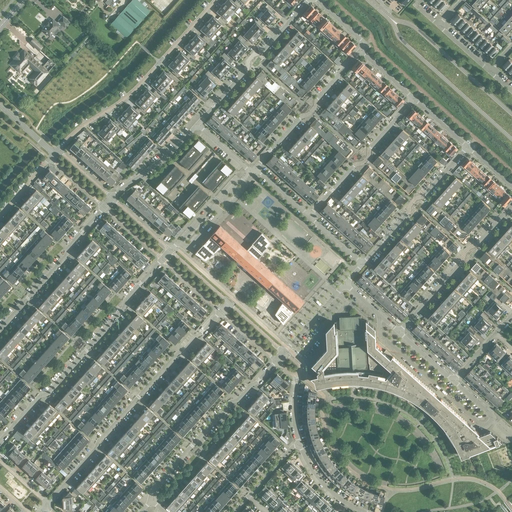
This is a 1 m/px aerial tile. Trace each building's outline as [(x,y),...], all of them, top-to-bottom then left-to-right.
[(150,11),(137,0),(132,0),(111,24),(126,38),(150,11)] [(226,0),(227,0),(225,3),(233,10),(235,12),(239,7),(242,10),(244,8),(238,3),(236,0),(234,2),(231,0),(226,0)] [(449,4),(445,0),(444,0),(438,7),(442,12),(449,4)] [(479,11),(482,7),(476,1),(472,5),(479,11)] [(472,8),(466,2),(463,5),(470,10),(472,8)] [(233,10),(225,3),(224,4),(223,3),(221,6),(222,6),(221,7),(229,15),(233,10)] [(267,9),(263,13),(272,21),(274,18),(274,19),(277,17),(271,12),(273,10),(267,4),(265,7),(267,9)] [(310,6),(301,15),(306,20),(315,10),(312,7),(312,8),(310,6)] [(229,15),(221,7),(219,9),(218,9),(216,11),(221,16),(220,18),(226,24),(228,21),(225,19),(229,15)] [(315,10),(306,20),(311,24),(319,14),(317,11),(317,12),(315,10)] [(272,21),(263,13),(259,18),(257,15),(255,18),(261,23),(263,21),(268,26),(270,24),(270,23),(272,21)] [(457,25),(464,17),(459,13),(452,21),(457,25)] [(320,14),(319,14),(311,24),(312,22),(317,26),(324,18),(321,15),(321,16),(319,14),(320,14)] [(218,20),(212,15),(210,18),(211,18),(209,20),(217,28),(221,24),(224,26),(226,24),(220,18),(218,20)] [(42,30),(49,36),(52,32),(53,32),(60,25),(59,25),(61,23),(65,27),(69,22),(63,16),(58,21),(57,23),(52,19),(42,30)] [(461,29),(468,21),(464,17),(457,25),(461,29)] [(261,23),(255,18),(253,20),(255,22),(251,27),(260,34),(262,32),(265,30),(259,25),(261,23)] [(324,18),(317,26),(321,30),(319,31),(319,32),(328,22),(326,19),(325,20),(324,18)] [(466,33),(473,25),(474,24),(469,19),(468,21),(461,29),(466,33)] [(217,28),(209,20),(208,21),(207,21),(205,23),(206,24),(205,25),(215,34),(219,29),(217,28)] [(511,29),(511,26),(507,21),(503,25),(510,31),(511,29)] [(328,22),(329,22),(328,22),(319,32),(324,36),(333,26),(330,23),(330,24),(328,22)] [(215,34),(205,25),(203,27),(202,27),(200,29),(205,34),(204,36),(210,41),(212,39),(211,39),(215,34)] [(470,37),(477,29),(473,25),(466,33),(470,37)] [(510,31),(503,25),(499,29),(506,36),(510,31)] [(333,26),(324,36),(326,34),(330,38),(337,30),(335,28),(333,26)] [(260,34),(251,27),(247,31),(256,39),(257,38),(259,36),(259,35),(260,34)] [(475,41),(482,33),(477,29),(470,37),(475,41)] [(337,30),(330,38),(334,42),(333,43),(333,44),(342,34),(341,34),(339,32),(340,32),(337,30)] [(256,39),(247,31),(243,35),(241,33),(239,36),(245,41),(247,39),(252,44),(254,41),(256,39)] [(306,38),(298,31),(294,35),(302,42),(306,38)] [(195,36),(193,38),(201,46),(205,41),(207,44),(210,41),(204,36),(202,38),(196,33),(194,36),(195,36)] [(479,45),(486,37),(482,33),(475,41),(479,45)] [(342,34),(333,44),(337,48),(346,38),(344,36),(342,34)] [(302,42),(294,35),(291,39),(299,46),(302,42)] [(245,41),(239,36),(237,38),(239,40),(235,44),(244,52),(246,50),(247,50),(249,48),(243,43),(245,41)] [(510,42),(503,36),(501,38),(508,44),(510,42)] [(484,49),(491,41),(486,37),(479,45),(484,49)] [(39,52),(43,47),(33,38),(29,43),(39,52)] [(201,46),(193,38),(192,39),(191,39),(189,41),(190,42),(189,43),(197,50),(197,51),(199,52),(203,47),(201,46)] [(348,40),(346,38),(337,48),(342,52),(351,42),(348,40)] [(299,46),(291,39),(287,43),(293,49),(296,45),(298,47),(299,46)] [(488,53),(495,45),(491,41),(484,49),(488,53)] [(351,42),(342,52),(346,56),(350,52),(355,46),(353,44),(351,42)] [(197,50),(189,43),(187,45),(186,45),(184,47),(189,52),(188,54),(194,59),(196,57),(193,55),(197,51),(197,50)] [(293,49),(287,43),(283,47),(291,54),(290,53),(293,49)] [(244,52),(235,44),(232,49),(231,49),(240,57),(241,55),(241,56),(243,54),(243,53),(244,52)] [(500,49),(495,45),(488,53),(493,57),(500,49)] [(231,49),(232,49),(230,47),(226,52),(225,51),(223,53),(229,59),(231,57),(236,62),(238,59),(240,57),(231,49)] [(291,54),(283,47),(280,51),(288,58),(291,54)] [(24,50),(11,64),(20,72),(21,71),(22,72),(23,72),(25,69),(25,68),(24,67),(27,63),(36,71),(30,78),(32,80),(31,80),(31,81),(34,84),(35,84),(35,83),(37,84),(55,64),(49,59),(42,67),(24,50)] [(179,54),(177,56),(185,64),(189,59),(192,62),(194,59),(188,54),(186,56),(180,51),(178,53),(179,54)] [(288,58),(280,51),(276,55),(282,61),(286,57),(288,59),(288,58)] [(229,59),(223,53),(221,56),(223,58),(219,62),(228,70),(230,68),(233,66),(227,61),(229,59)] [(282,61),(276,55),(273,59),(272,59),(279,65),(282,61)] [(324,55),(321,59),(329,66),(332,62),(324,55)] [(185,64),(177,56),(176,57),(175,57),(173,59),(174,60),(173,61),(181,68),(183,70),(187,65),(185,64)] [(507,70),(511,64),(511,59),(510,58),(503,66),(507,70)] [(272,59),(273,59),(272,59),(266,66),(271,70),(273,67),(277,71),(281,67),(279,65),(272,59)] [(329,66),(321,59),(320,59),(322,61),(319,65),(325,70),(329,66)] [(181,68),(173,61),(171,63),(170,63),(168,65),(173,70),(172,72),(171,71),(178,77),(180,75),(177,73),(181,68)] [(358,61),(351,68),(356,72),(363,64),(361,62),(360,63),(358,61)] [(228,70),(219,62),(215,67),(224,74),(225,73),(225,74),(227,71),(228,70)] [(319,65),(317,63),(313,67),(321,74),(325,70),(319,65)] [(363,64),(356,72),(360,76),(367,68),(365,66),(364,66),(363,65),(363,64)] [(2,65),(0,66),(0,75),(2,73),(5,75),(8,71),(4,68),(5,67),(2,65)] [(224,74),(215,67),(211,71),(209,69),(207,71),(213,77),(215,75),(220,79),(222,77),(224,74)] [(284,82),(290,75),(281,67),(277,71),(281,74),(279,77),(284,82)] [(321,74),(313,67),(310,71),(318,78),(321,74)] [(369,70),(367,68),(360,76),(364,80),(371,72),(369,70)] [(169,75),(163,70),(161,73),(162,73),(159,75),(168,83),(172,78),(176,83),(179,80),(170,73),(169,75)] [(264,78),(267,75),(262,70),(256,77),(256,78),(263,83),(262,83),(264,85),(268,82),(264,78)] [(213,77),(207,71),(205,74),(207,76),(204,80),(203,80),(212,88),(214,85),(214,86),(217,84),(211,79),(213,77)] [(318,78),(310,71),(306,75),(314,82),(318,78)] [(368,83),(375,75),(373,73),(372,74),(371,72),(364,80),(368,83)] [(168,83),(159,75),(158,76),(156,78),(156,79),(155,80),(164,87),(168,83)] [(299,83),(290,75),(284,82),(289,86),(291,83),(295,87),(299,83)] [(314,82),(306,75),(303,79),(311,86),(314,82)] [(377,77),(375,75),(368,83),(372,87),(379,79),(377,78),(377,77)] [(203,80),(204,80),(202,78),(198,83),(208,92),(209,91),(209,92),(211,89),(212,88),(203,80)] [(256,78),(253,82),(259,87),(262,83),(263,83),(256,78)] [(303,79),(299,83),(307,90),(311,86),(303,79)] [(381,81),(379,79),(372,87),(376,90),(383,82),(383,83),(381,81)] [(164,87),(155,80),(153,82),(151,84),(156,89),(154,91),(160,96),(162,94),(160,92),(164,87)] [(259,87),(253,82),(249,86),(255,91),(259,87)] [(273,93),(280,86),(274,82),(272,85),(268,82),(264,85),(273,93)] [(385,84),(383,82),(376,90),(380,94),(387,86),(385,85),(385,84)] [(208,92),(198,83),(194,87),(193,87),(191,89),(197,95),(199,93),(204,97),(206,95),(208,92)] [(299,83),(295,87),(299,90),(296,93),(301,98),(308,91),(307,90),(299,83)] [(354,89),(348,84),(344,88),(350,93),(354,89)] [(255,91),(249,86),(245,90),(252,95),(255,91)] [(282,94),(284,91),(280,86),(273,93),(282,101),(286,97),(282,94)] [(388,88),(387,86),(380,94),(384,98),(391,90),(389,87),(388,88)] [(146,91),(143,93),(152,101),(156,96),(158,99),(160,96),(154,91),(153,93),(147,88),(145,90),(146,91)] [(350,93),(344,88),(341,92),(347,97),(350,93)] [(252,95),(245,90),(242,94),(248,99),(252,95)] [(391,90),(384,98),(388,101),(395,93),(393,91),(393,92),(391,90)] [(192,92),(188,97),(196,104),(200,100),(192,92)] [(347,97),(341,92),(337,96),(343,101),(347,97)] [(152,101),(143,93),(143,94),(142,94),(140,96),(140,97),(139,98),(148,105),(150,107),(154,102),(152,101)] [(398,95),(395,93),(388,101),(392,105),(399,97),(397,96),(398,95)] [(248,99),(242,94),(238,98),(244,103),(248,99)] [(196,104),(188,97),(186,95),(183,99),(185,100),(185,101),(193,108),(196,104)] [(343,101),(337,96),(333,100),(340,106),(343,101)] [(291,109),(297,102),(292,98),(290,101),(286,97),(282,101),(283,101),(291,109)] [(402,99),(399,97),(392,105),(396,109),(403,101),(401,99),(402,99)] [(148,105),(139,98),(137,100),(135,102),(140,107),(138,109),(144,114),(146,112),(146,111),(150,107),(148,105)] [(244,103),(238,98),(234,102),(241,107),(244,103)] [(340,106),(333,100),(330,104),(338,111),(341,107),(340,106)] [(193,108),(185,101),(181,105),(189,112),(193,108)] [(283,101),(279,105),(287,113),(291,109),(283,101)] [(241,107),(234,102),(231,106),(237,111),(241,107)] [(338,111),(330,104),(327,108),(326,108),(333,113),(334,115),(338,111)] [(128,107),(126,110),(134,117),(135,117),(138,113),(142,116),(144,114),(138,109),(137,107),(135,109),(130,105),(128,107)] [(189,112),(181,105),(178,109),(186,116),(189,112)] [(287,113),(279,105),(276,109),(284,117),(287,113)] [(237,111),(231,106),(227,110),(233,115),(237,111)] [(326,108),(327,108),(326,107),(320,114),(325,119),(327,115),(331,119),(335,115),(334,115),(333,113),(326,108)] [(383,115),(375,107),(371,112),(379,119),(383,115)] [(186,116),(178,109),(174,113),(182,120),(186,116)] [(284,117),(276,109),(272,113),(280,121),(284,117)] [(134,117),(126,110),(125,111),(124,110),(122,113),(123,113),(122,114),(132,123),(136,119),(135,117),(134,117)] [(413,110),(406,117),(410,121),(417,113),(415,111),(413,110)] [(379,119),(371,112),(367,116),(375,123),(379,119)] [(182,120),(174,113),(170,117),(178,124),(182,120)] [(280,121),(272,113),(268,117),(276,125),(280,121)] [(417,113),(410,121),(414,125),(421,116),(419,114),(419,115),(417,114),(417,113)] [(132,123),(122,114),(120,117),(119,116),(117,118),(123,123),(121,125),(123,127),(127,131),(129,128),(128,128),(132,123)] [(214,114),(207,122),(211,125),(218,117),(214,114)] [(338,130),(344,123),(335,115),(331,119),(335,123),(333,126),(338,130)] [(375,123),(367,116),(364,120),(372,127),(375,123)] [(424,119),(421,116),(414,125),(418,128),(425,120),(423,119),(424,119)] [(178,124),(170,117),(167,121),(168,122),(175,128),(178,124)] [(218,117),(211,125),(215,129),(222,121),(218,117)] [(276,125),(268,117),(265,121),(273,129),(276,125)] [(108,122),(106,124),(115,132),(114,132),(116,134),(120,129),(121,130),(123,127),(121,125),(117,122),(115,124),(110,119),(108,122)] [(318,126),(321,123),(316,119),(309,126),(310,126),(316,132),(318,134),(322,130),(318,126)] [(372,127),(364,120),(360,124),(368,131),(372,127)] [(428,122),(425,120),(418,128),(422,132),(429,124),(427,123),(428,122)] [(222,121),(215,129),(219,133),(224,126),(221,123),(222,121)] [(273,129),(265,121),(261,125),(269,133),(273,129)] [(168,122),(165,126),(171,132),(175,128),(168,122)] [(353,131),(344,123),(338,130),(342,135),(345,131),(349,135),(353,131)] [(115,132),(106,124),(105,125),(103,127),(103,128),(102,129),(111,136),(114,132),(115,132)] [(368,131),(360,124),(357,128),(365,135),(368,131)] [(431,126),(429,124),(422,132),(426,135),(433,127),(431,125),(431,126)] [(165,126),(163,125),(159,129),(168,136),(171,132),(165,126)] [(224,126),(219,133),(223,136),(230,128),(226,125),(224,126)] [(269,133),(261,125),(258,129),(266,137),(269,133)] [(310,126),(307,130),(313,136),(316,132),(310,126)] [(434,127),(433,127),(426,135),(430,139),(437,131),(435,129),(433,128),(434,127)] [(230,128),(223,136),(227,140),(234,132),(230,128)] [(365,135),(357,128),(353,132),(361,139),(365,135)] [(111,136),(102,129),(100,131),(98,133),(103,138),(101,140),(107,145),(109,143),(107,141),(111,136)] [(168,136),(159,129),(156,133),(164,140),(168,136)] [(266,137),(258,129),(254,134),(262,141),(266,137)] [(313,136),(307,130),(303,134),(309,140),(313,136)] [(334,135),(329,130),(326,133),(322,130),(318,134),(327,142),(334,135)] [(409,136),(403,130),(399,134),(405,140),(409,136)] [(361,139),(353,132),(353,131),(349,135),(353,139),(351,142),(355,146),(362,139),(361,139)] [(440,133),(437,131),(430,139),(432,137),(436,141),(441,135),(439,133),(440,133)] [(234,132),(227,140),(231,143),(238,135),(234,132)] [(164,140),(156,133),(152,137),(160,144),(164,140)] [(125,140),(128,143),(134,137),(132,134),(125,140)] [(309,140),(303,134),(299,138),(306,144),(309,140)] [(405,140),(399,134),(396,138),(402,144),(405,140)] [(238,135),(231,143),(235,147),(242,139),(238,135)] [(336,142),(338,139),(334,135),(327,142),(336,150),(340,146),(336,142)] [(443,136),(441,135),(436,141),(434,143),(438,146),(440,144),(445,138),(443,136)] [(79,137),(70,147),(75,152),(82,144),(83,144),(84,142),(79,137)] [(155,145),(147,137),(144,141),(152,149),(155,145)] [(306,144),(299,138),(296,142),(302,148),(306,144)] [(402,144),(396,138),(392,142),(398,148),(402,144)] [(448,140),(445,138),(440,144),(444,148),(442,150),(450,142),(449,142),(447,141),(448,140)] [(179,161),(188,169),(207,148),(198,139),(179,161)] [(242,139),(235,147),(239,151),(246,143),(242,139)] [(152,149),(144,141),(140,146),(142,147),(148,153),(151,149),(152,149)] [(302,148),(296,142),(292,146),(298,152),(302,148)] [(398,148),(392,142),(388,146),(395,152),(398,148)] [(452,144),(450,142),(442,150),(446,153),(454,145),(453,145),(453,146),(451,144),(452,144)] [(246,143),(239,151),(243,154),(250,146),(246,143)] [(82,144),(75,152),(80,157),(87,148),(83,144),(82,144)] [(456,147),(454,145),(446,153),(450,157),(457,150),(455,148),(456,147)] [(250,146),(243,154),(247,158),(253,152),(249,148),(250,146)] [(298,152),(292,146),(288,150),(295,156),(298,152)] [(351,151),(347,146),(344,150),(340,146),(336,150),(338,152),(345,157),(345,158),(351,151)] [(395,152),(388,146),(385,150),(391,156),(395,152)] [(142,147),(138,151),(145,157),(144,157),(148,153),(142,147)] [(93,153),(87,148),(80,157),(85,161),(93,153)] [(138,151),(136,149),(133,154),(141,161),(144,157),(145,157),(138,151)] [(391,156),(385,150),(381,154),(387,160),(391,156)] [(253,152),(247,158),(251,161),(257,155),(253,152)] [(345,157),(338,152),(335,155),(333,154),(341,161),(345,157)] [(93,153),(85,161),(90,166),(98,158),(93,153)] [(429,153),(425,158),(433,165),(437,161),(429,153)] [(141,161),(133,154),(129,158),(131,159),(138,165),(137,165),(141,161)] [(341,161),(333,154),(330,158),(338,165),(341,161)] [(382,170),(390,162),(387,160),(381,154),(373,163),(378,167),(382,162),(385,165),(382,169),(382,170)] [(273,155),(266,163),(269,165),(271,167),(280,157),(278,159),(273,155)] [(280,157),(271,167),(273,169),(275,171),(284,161),(280,157)] [(98,158),(90,166),(95,171),(103,162),(98,158)] [(338,165),(330,158),(326,162),(334,169),(338,165)] [(433,165),(425,158),(422,162),(430,169),(433,165)] [(467,158),(460,166),(464,170),(472,161),(469,159),(469,160),(467,158)] [(131,159),(127,163),(133,169),(137,165),(138,165),(131,159)] [(222,161),(203,182),(212,191),(232,169),(222,161)] [(284,161),(275,171),(278,173),(280,175),(289,165),(284,161)] [(472,162),(472,161),(464,170),(468,173),(476,165),(473,163),(471,162),(472,162)] [(103,162),(95,171),(101,175),(108,167),(103,162)] [(334,169),(326,162),(322,166),(330,173),(334,169)] [(391,178),(399,170),(390,162),(382,170),(383,171),(387,167),(390,170),(386,174),(391,178)] [(430,169),(422,162),(418,166),(426,173),(430,169)] [(108,167),(101,175),(106,180),(115,170),(110,165),(108,167)] [(175,165),(155,187),(165,195),(184,174),(175,165)] [(289,165),(280,175),(282,177),(284,179),(293,169),(289,165)] [(478,167),(476,165),(468,173),(472,177),(480,169),(479,168),(479,169),(477,168),(478,167)] [(330,173),(322,166),(319,170),(327,177),(330,173)] [(374,171),(370,166),(362,175),(369,181),(371,183),(378,175),(377,174),(374,178),(370,175),(374,171)] [(426,173),(418,166),(415,170),(423,177),(426,173)] [(293,169),(284,179),(287,181),(289,183),(296,175),(292,171),(293,169)] [(478,179),(484,172),(481,170),(481,171),(479,169),(480,169),(472,177),(476,180),(478,179)] [(49,170),(42,178),(47,183),(55,175),(49,170)] [(115,170),(106,180),(111,185),(113,182),(116,185),(123,177),(115,170)] [(327,177),(319,170),(315,174),(323,181),(327,177)] [(407,178),(399,170),(391,178),(396,183),(400,178),(403,181),(399,185),(400,186),(408,178),(407,178)] [(423,177),(415,170),(411,174),(419,181),(423,177)] [(484,172),(478,179),(476,180),(480,184),(488,176),(487,176),(486,175),(486,174),(484,172)] [(189,181),(191,183),(197,177),(195,174),(189,181)] [(419,181),(411,174),(407,178),(408,178),(415,185),(419,181)] [(55,175),(47,183),(52,188),(60,179),(55,175)] [(296,175),(289,183),(291,185),(293,187),(300,179),(296,175)] [(362,175),(362,176),(359,179),(365,185),(369,181),(362,175)] [(380,191),(387,183),(383,178),(379,183),(375,180),(379,176),(378,175),(371,183),(378,189),(380,191)] [(490,178),(488,176),(480,184),(484,188),(491,180),(490,178)] [(417,186),(415,185),(408,178),(400,186),(401,187),(405,183),(408,186),(404,190),(409,194),(417,186)] [(462,183),(456,178),(452,182),(459,187),(462,183)] [(60,179),(52,188),(57,192),(65,184),(60,179)] [(300,179),(293,187),(296,189),(298,191),(305,183),(300,179)] [(365,185),(359,179),(355,183),(361,189),(365,185)] [(493,181),(491,180),(484,188),(488,191),(496,183),(493,181)] [(459,187),(452,182),(449,186),(455,191),(459,187)] [(305,183),(298,191),(300,193),(302,195),(309,187),(305,183)] [(361,189),(355,183),(352,187),(358,193),(361,189)] [(392,187),(387,183),(380,191),(388,199),(389,199),(396,191),(395,190),(391,194),(388,191),(392,187)] [(494,193),(500,187),(497,185),(495,184),(496,183),(488,191),(492,195),(494,193)] [(65,184),(57,192),(63,197),(70,189),(65,184)] [(309,187),(302,195),(305,197),(307,199),(314,191),(315,189),(311,185),(309,187)] [(455,191),(449,186),(445,190),(451,195),(455,191)] [(199,187),(180,208),(189,217),(208,195),(199,187)] [(358,193),(352,187),(348,191),(354,197),(358,193)] [(502,189),(500,187),(494,193),(498,197),(504,190),(503,191),(502,189)] [(141,193),(136,188),(133,192),(130,190),(127,194),(129,196),(127,199),(132,203),(139,195),(140,195),(141,193)] [(70,189),(63,197),(68,202),(75,193),(70,189)] [(44,197),(36,190),(32,194),(40,201),(44,197)] [(451,195),(445,190),(442,194),(448,200),(451,195)] [(506,192),(504,190),(498,197),(502,200),(500,202),(501,202),(508,194),(507,194),(506,193),(506,192)] [(314,191),(307,199),(309,201),(311,203),(318,195),(314,191)] [(354,197),(348,191),(344,195),(351,201),(354,197)] [(398,207),(405,199),(401,195),(396,199),(393,196),(397,192),(396,191),(389,199),(396,206),(398,207)] [(75,193),(68,202),(73,206),(80,198),(75,193)] [(40,201),(32,194),(28,198),(36,205),(40,201)] [(448,200),(442,194),(438,198),(444,204),(448,200)] [(510,196),(508,194),(501,202),(505,206),(511,198),(510,197),(510,196)] [(139,195),(132,203),(137,208),(145,200),(140,195),(139,195)] [(351,201),(344,195),(341,200),(347,205),(351,201)] [(36,205),(28,198),(25,202),(33,209),(36,205)] [(80,198),(73,206),(78,211),(85,202),(80,198)] [(444,204),(438,198),(434,202),(441,207),(444,204)] [(396,206),(389,199),(388,199),(385,203),(393,210),(396,206)] [(145,200),(137,208),(142,213),(150,204),(145,200)] [(482,201),(478,205),(486,212),(490,208),(482,201)] [(33,209),(25,202),(21,206),(30,214),(33,210),(33,209)] [(85,202),(78,211),(83,216),(91,207),(85,202)] [(436,218),(443,210),(441,207),(434,202),(427,210),(431,214),(435,210),(439,213),(435,217),(436,218)] [(393,210),(385,203),(381,207),(389,214),(393,210)] [(150,204),(142,213),(147,217),(155,209),(150,204)] [(328,204),(321,212),(323,214),(324,214),(326,216),(333,208),(328,204)] [(486,212),(478,205),(475,209),(483,216),(486,212)] [(155,209),(147,217),(153,222),(160,213),(160,214),(162,212),(156,207),(155,209)] [(389,214),(381,207),(378,211),(386,218),(389,214)] [(27,216),(19,208),(15,213),(23,220),(27,216)] [(333,208),(326,216),(328,217),(327,218),(330,220),(337,212),(333,208)] [(483,216),(475,209),(471,213),(479,220),(483,216)] [(444,226),(452,218),(443,210),(436,218),(437,218),(440,214),(444,217),(440,222),(444,226)] [(386,218),(378,211),(374,215),(382,222),(386,218)] [(337,212),(330,220),(332,222),(333,222),(335,224),(343,214),(341,216),(337,212)] [(23,220),(15,213),(12,217),(20,224),(23,220)] [(160,213),(153,222),(158,226),(165,218),(160,214),(160,213)] [(479,220),(471,213),(468,217),(476,224),(479,220)] [(72,223),(64,215),(62,214),(59,217),(61,219),(61,220),(69,227),(72,223)] [(343,214),(335,224),(337,225),(336,226),(339,228),(348,218),(343,214)] [(427,218),(423,214),(415,223),(416,223),(422,228),(422,229),(424,231),(431,223),(430,222),(427,226),(423,223),(427,218)] [(382,222),(374,215),(370,219),(378,226),(382,222)] [(20,224),(12,217),(8,221),(16,228),(20,224)] [(476,224),(468,217),(464,221),(472,228),(476,224)] [(165,218),(158,226),(163,231),(170,223),(165,218)] [(348,218),(339,228),(341,230),(342,230),(344,232),(350,224),(346,220),(348,218)] [(454,234),(461,226),(460,225),(452,218),(444,226),(449,230),(453,226),(456,229),(453,233),(454,234)] [(367,223),(375,230),(378,226),(370,219),(367,223)] [(69,227),(61,220),(57,224),(65,231),(69,227)] [(101,220),(95,227),(104,235),(112,226),(106,221),(104,224),(101,220)] [(16,228),(8,221),(4,225),(12,232),(16,228)] [(472,228),(464,221),(460,225),(461,226),(468,232),(472,228)] [(176,227),(170,223),(163,231),(168,236),(171,233),(174,236),(181,228),(178,225),(176,227)] [(416,223),(415,223),(412,227),(418,233),(422,229),(422,228),(416,223)] [(432,223),(431,223),(424,231),(433,239),(441,230),(436,226),(432,230),(428,228),(432,223)] [(65,231),(57,224),(54,228),(62,235),(65,231)] [(350,224),(344,232),(346,233),(345,234),(348,236),(355,228),(350,224)] [(12,232),(4,225),(1,229),(9,236),(12,232)] [(112,226),(104,235),(109,239),(108,241),(117,231),(112,226)] [(195,253),(204,259),(206,257),(207,258),(212,253),(212,254),(217,250),(217,249),(221,246),(225,249),(228,251),(227,252),(232,256),(231,257),(234,259),(235,258),(234,257),(242,248),(240,246),(241,246),(230,236),(231,236),(220,226),(195,253)] [(470,234),(468,232),(461,226),(454,234),(458,230),(461,233),(457,238),(462,242),(470,234)] [(418,233),(412,227),(408,231),(415,237),(418,233)] [(62,235),(54,228),(50,232),(58,239),(62,235)] [(355,228),(348,236),(350,238),(353,240),(361,230),(359,232),(355,228)] [(9,236),(1,229),(0,229),(0,235),(5,240),(9,236)] [(361,230),(353,240),(355,241),(354,242),(357,244),(365,234),(361,230)] [(445,234),(441,230),(433,239),(442,246),(442,247),(449,238),(448,238),(445,242),(441,239),(445,234)] [(52,238),(44,231),(40,235),(49,242),(52,238)] [(117,231),(108,241),(113,246),(122,235),(117,231)] [(415,237),(408,231),(405,235),(411,241),(415,237)] [(245,251),(242,248),(234,257),(235,258),(234,259),(236,261),(237,260),(248,270),(264,284),(273,274),(268,270),(268,269),(263,265),(263,266),(260,263),(261,263),(257,260),(260,255),(261,255),(264,250),(267,244),(268,244),(267,243),(268,241),(261,233),(245,251)] [(365,234),(357,244),(359,246),(361,248),(370,238),(365,234)] [(42,237),(39,241),(45,246),(49,242),(40,235),(42,237)] [(122,235),(113,246),(115,244),(120,248),(127,240),(122,235)] [(411,241),(405,235),(401,239),(407,245),(411,241)] [(511,242),(504,235),(500,239),(508,246),(511,242)] [(370,238),(361,248),(363,249),(363,250),(366,252),(373,244),(368,240),(370,238)] [(451,255),(459,246),(454,242),(450,246),(446,243),(450,239),(449,238),(442,247),(450,254),(451,255)] [(45,246),(39,241),(37,239),(33,243),(41,250),(45,246)] [(508,246),(500,239),(496,243),(503,248),(504,250),(508,246)] [(100,247),(92,240),(88,244),(96,251),(100,247)] [(127,240),(120,248),(125,253),(123,255),(132,245),(127,240)] [(408,248),(400,240),(396,245),(404,252),(408,248)] [(41,250),(33,243),(30,247),(38,254),(41,250)] [(503,248),(496,243),(493,247),(501,254),(504,250),(503,248)] [(96,251),(88,244),(85,248),(91,254),(93,255),(96,251)] [(132,245),(123,255),(128,259),(137,249),(132,245)] [(404,252),(396,245),(393,249),(399,254),(402,250),(404,252)] [(450,254),(442,247),(442,246),(438,250),(446,258),(450,254)] [(30,247),(26,251),(34,259),(38,254),(30,247)] [(501,254),(493,247),(489,251),(495,256),(497,258),(501,254)] [(91,254),(85,248),(81,252),(89,259),(93,255),(91,254)] [(137,249),(128,259),(133,264),(143,254),(137,249)] [(399,254),(393,249),(389,253),(397,260),(401,256),(399,254)] [(446,258),(438,250),(434,254),(442,262),(446,258)] [(480,258),(485,262),(489,258),(492,261),(493,262),(497,258),(495,256),(489,251),(488,250),(486,252),(480,258)] [(34,259),(26,251),(22,255),(31,263),(34,259)] [(89,259),(81,252),(77,256),(85,264),(85,263),(89,259)] [(397,260),(389,253),(385,257),(393,264),(397,260)] [(146,261),(148,259),(143,254),(133,264),(139,269),(141,267),(144,270),(150,264),(146,261)] [(442,262),(434,254),(431,258),(439,266),(442,262)] [(31,263),(22,255),(19,259),(27,267),(31,263)] [(393,264),(385,257),(382,261),(388,266),(391,262),(393,264)] [(429,264),(435,270),(439,266),(431,258),(432,260),(429,264)] [(497,258),(493,262),(492,261),(491,263),(492,264),(494,262),(497,265),(493,270),(498,274),(506,266),(497,258)] [(27,267),(19,259),(15,263),(23,271),(27,267)] [(88,270),(78,261),(74,265),(75,266),(81,272),(83,274),(84,275),(88,270)] [(388,266),(382,261),(378,265),(384,270),(388,266)] [(469,271),(470,272),(478,279),(481,275),(480,274),(477,271),(481,267),(476,262),(469,271)] [(15,263),(11,267),(20,275),(23,271),(15,263)] [(426,264),(422,268),(430,275),(434,271),(426,264)] [(384,270),(378,265),(374,269),(381,274),(384,270)] [(75,266),(72,270),(80,278),(83,274),(81,272),(75,266)] [(511,271),(506,266),(498,274),(503,278),(507,274),(510,277),(508,279),(510,280),(511,278),(511,276),(511,271)] [(20,275),(11,267),(8,271),(7,270),(18,280),(16,278),(20,275)] [(131,275),(123,268),(119,272),(127,279),(131,275)] [(430,275),(422,268),(419,272),(427,279),(430,275)] [(18,280),(7,270),(3,274),(14,284),(18,280)] [(80,278),(72,270),(68,274),(76,281),(76,282),(80,278)] [(127,279),(119,272),(115,276),(123,283),(127,279)] [(427,279),(419,272),(415,276),(423,283),(427,279)] [(470,272),(466,276),(474,283),(478,279),(470,272)] [(482,276),(484,274),(482,272),(480,274),(481,275),(478,279),(487,287),(494,279),(489,274),(485,278),(482,276)] [(157,282),(162,287),(170,278),(165,273),(157,282)] [(76,281),(68,274),(64,278),(73,286),(73,285),(72,285),(76,281)] [(303,300),(287,286),(286,286),(273,274),(264,284),(263,285),(266,288),(267,287),(271,291),(271,290),(274,293),(279,298),(279,297),(283,301),(282,302),(278,308),(279,308),(276,312),(279,315),(278,317),(283,323),(303,300)] [(357,281),(361,285),(367,278),(363,275),(357,281)] [(123,283),(115,276),(112,280),(120,287),(123,283)] [(423,283),(415,276),(411,280),(419,287),(423,283)] [(474,283),(466,276),(463,280),(471,287),(474,283)] [(12,286),(1,277),(0,277),(0,283),(8,291),(12,286)] [(367,278),(361,285),(365,288),(371,282),(373,280),(369,277),(367,278)] [(73,286),(64,278),(61,282),(69,290),(73,286)] [(170,278),(162,287),(168,291),(175,283),(170,278)] [(494,279),(487,287),(496,295),(499,291),(500,292),(502,290),(500,288),(498,290),(495,287),(499,283),(494,279)] [(120,287),(112,280),(108,284),(116,291),(120,287)] [(419,287),(411,280),(408,284),(416,291),(419,287)] [(471,287),(463,280),(459,284),(467,291),(471,287)] [(69,290),(61,282),(57,286),(63,292),(67,288),(69,290)] [(112,291),(101,282),(97,286),(98,287),(100,289),(101,289),(107,294),(106,294),(108,296),(112,291)] [(371,282),(365,288),(369,292),(377,284),(376,284),(375,285),(371,282)] [(175,283),(168,291),(173,296),(180,287),(175,283)] [(377,284),(369,292),(373,295),(381,287),(377,284)] [(416,291),(408,284),(404,288),(412,295),(416,291)] [(467,291),(459,284),(456,288),(464,295),(467,291)] [(63,292),(57,286),(53,290),(59,296),(63,292)] [(101,289),(100,289),(98,287),(95,291),(97,293),(103,298),(106,294),(107,294),(101,289)] [(180,287),(173,296),(178,300),(185,292),(180,287)] [(381,287),(373,295),(377,299),(383,293),(385,291),(381,287)] [(412,295),(404,288),(400,292),(408,299),(412,295)] [(463,296),(455,289),(451,293),(459,301),(463,296)] [(59,296),(53,290),(50,294),(58,302),(62,298),(59,296)] [(503,295),(500,292),(499,291),(496,295),(505,303),(507,300),(510,303),(511,301),(511,294),(507,290),(503,295)] [(158,299),(150,292),(146,296),(154,303),(158,299)] [(185,292),(178,300),(183,305),(190,297),(185,292)] [(97,293),(93,297),(99,302),(103,298),(97,293)] [(383,293),(377,299),(381,303),(387,296),(383,293)] [(459,301),(451,293),(447,297),(455,305),(459,301)] [(58,302),(50,294),(46,298),(55,306),(58,302)] [(154,303),(146,296),(143,300),(151,307),(154,303)] [(387,296),(381,303),(385,306),(393,298),(391,300),(387,296)] [(88,299),(87,299),(96,306),(99,302),(93,297),(90,301),(88,299)] [(190,297),(183,305),(188,310),(196,301),(190,297)] [(455,305),(447,297),(444,301),(452,309),(455,305)] [(502,303),(496,297),(494,300),(490,305),(501,314),(503,312),(505,310),(500,305),(502,303)] [(46,298),(43,302),(51,310),(55,306),(46,298)] [(393,298),(385,306),(390,310),(397,302),(393,298)] [(96,306),(87,299),(84,303),(92,310),(96,306)] [(151,307),(143,300),(139,304),(147,311),(151,307)] [(43,302),(42,301),(38,305),(48,315),(52,311),(51,310),(43,302)] [(196,301),(188,310),(193,314),(201,306),(196,301)] [(452,309),(444,301),(440,306),(448,313),(452,309)] [(397,302),(390,310),(394,314),(401,305),(397,302)] [(92,310),(84,303),(86,305),(82,309),(89,314),(92,310)] [(147,311),(139,304),(135,308),(143,316),(147,311)] [(398,317),(403,311),(405,309),(401,305),(394,314),(398,317)] [(501,314),(490,305),(486,309),(484,311),(490,316),(492,314),(497,319),(499,317),(499,316),(501,314)] [(201,306),(193,314),(199,319),(206,311),(201,306)] [(448,313),(440,306),(436,310),(444,317),(448,313)] [(46,317),(35,308),(32,312),(42,321),(46,317)] [(82,309),(79,313),(85,318),(89,314),(82,309)] [(403,311),(398,317),(402,321),(409,313),(405,309),(403,311)] [(444,317),(436,310),(433,314),(441,321),(444,317)] [(33,313),(29,317),(36,322),(39,319),(42,322),(42,321),(32,312),(33,313)] [(477,319),(479,321),(487,329),(489,327),(490,327),(492,325),(487,320),(488,318),(482,312),(480,315),(481,315),(477,319)] [(79,313),(75,317),(81,322),(85,318),(79,313)] [(146,322),(136,313),(132,317),(133,319),(133,318),(139,324),(143,327),(146,322)] [(441,321),(433,314),(429,318),(437,325),(441,321)] [(70,319),(72,321),(78,327),(81,322),(75,317),(73,315),(70,319)] [(337,332),(339,370),(368,368),(365,320),(361,320),(361,315),(339,317),(340,321),(336,321),(337,332)] [(36,322),(29,317),(26,321),(32,327),(36,322)] [(133,318),(133,319),(130,322),(136,328),(139,324),(133,318)] [(185,331),(189,327),(181,320),(177,324),(179,325),(185,331)] [(479,433),(441,399),(441,400),(440,401),(435,396),(436,395),(437,395),(393,356),(391,358),(376,345),(375,328),(367,320),(365,320),(368,368),(339,370),(337,332),(335,332),(335,322),(327,331),(330,334),(330,337),(327,337),(328,348),(313,365),(316,368),(315,369),(317,376),(311,377),(312,377),(321,386),(327,384),(329,384),(330,386),(327,387),(332,386),(339,385),(346,385),(350,385),(350,382),(358,382),(357,385),(361,385),(368,386),(374,387),(380,388),(380,385),(386,387),(395,390),(396,389),(398,390),(398,391),(404,393),(402,396),(402,395),(401,396),(411,400),(415,403),(419,406),(423,409),(424,406),(427,408),(432,412),(430,414),(429,413),(429,414),(433,417),(439,425),(445,431),(447,429),(450,434),(451,433),(454,439),(457,444),(460,452),(462,457),(502,441),(498,438),(498,437),(496,438),(495,436),(495,435),(490,431),(479,435),(478,434),(479,433)] [(32,327),(26,321),(22,325),(28,331),(32,327)] [(72,321),(68,325),(74,330),(78,327),(72,321)] [(487,329),(479,321),(475,326),(472,324),(470,326),(476,331),(478,329),(484,334),(486,332),(485,331),(487,329)] [(68,325),(65,322),(61,326),(72,336),(76,331),(74,330),(68,325)] [(136,328),(130,322),(126,326),(134,334),(135,334),(132,331),(136,328)] [(420,322),(412,330),(417,334),(424,326),(420,322)] [(212,334),(218,339),(227,329),(221,324),(212,334)] [(28,331),(22,325),(19,329),(25,335),(28,331)] [(174,328),(182,335),(185,331),(179,325),(176,329),(174,328)] [(134,334),(126,326),(122,330),(131,338),(134,334)] [(424,326),(417,334),(421,338),(428,330),(424,326)] [(475,333),(469,327),(467,330),(469,332),(466,336),(464,334),(464,335),(474,344),(476,342),(477,342),(479,340),(473,335),(475,333)] [(182,335),(174,328),(170,332),(178,339),(182,335)] [(25,335),(19,329),(15,333),(21,339),(25,335)] [(70,338),(59,329),(55,333),(66,342),(70,338)] [(227,329),(218,339),(219,338),(224,342),(223,344),(232,334),(227,329)] [(131,338),(122,330),(119,334),(127,342),(131,338)] [(428,330),(421,338),(425,341),(430,335),(426,332),(428,330)] [(178,339),(170,332),(166,336),(174,343),(178,339)] [(21,339),(15,333),(11,337),(17,343),(21,339)] [(66,342),(55,333),(58,336),(55,340),(61,345),(64,341),(66,343),(66,342)] [(127,342),(119,334),(115,338),(124,346),(127,342)] [(170,344),(159,334),(155,338),(159,341),(165,347),(166,348),(170,344)] [(232,334),(223,344),(228,348),(237,338),(232,334)] [(430,335),(425,341),(429,345),(436,337),(434,338),(430,335)] [(474,344),(464,335),(460,339),(459,338),(457,341),(463,346),(465,344),(470,349),(472,347),(472,346),(474,344)] [(17,343),(11,337),(8,341),(14,347),(17,343)] [(436,337),(429,345),(433,348),(440,340),(436,337)] [(124,346),(115,338),(112,342),(120,350),(124,346)] [(237,338),(228,348),(233,353),(242,343),(237,338)] [(61,345),(55,340),(51,344),(57,349),(61,345)] [(440,340),(433,348),(437,352),(444,344),(440,340)] [(14,347),(8,341),(4,345),(10,351),(14,347)] [(159,341),(155,345),(161,351),(165,347),(159,341)] [(120,350),(112,342),(108,346),(116,354),(120,350)] [(214,350),(206,342),(202,346),(211,354),(214,350)] [(149,347),(152,349),(158,355),(161,351),(155,345),(153,343),(149,347)] [(242,343),(233,353),(235,351),(240,356),(247,348),(242,343)] [(487,354),(491,358),(501,348),(498,346),(499,345),(496,343),(487,354)] [(57,349),(51,344),(48,348),(54,353),(57,349)] [(444,344),(437,352),(441,356),(448,348),(444,344)] [(10,351),(4,345),(1,349),(0,348),(10,358),(7,355),(10,351)] [(116,354),(108,346),(104,351),(113,358),(116,354)] [(211,354),(202,346),(199,350),(207,358),(211,354)] [(10,358),(0,348),(0,356),(6,362),(10,358)] [(54,353),(48,348),(44,352),(50,357),(54,353)] [(247,348),(240,356),(245,360),(252,352),(247,348)] [(448,348),(441,356),(445,359),(452,351),(448,348)] [(501,348),(491,358),(492,358),(493,357),(497,360),(495,363),(498,365),(503,359),(501,357),(506,352),(503,350),(501,348)] [(152,349),(148,353),(154,359),(158,355),(152,349)] [(207,358),(199,350),(195,355),(203,362),(207,358)] [(113,358),(104,351),(101,354),(101,355),(109,362),(113,358)] [(142,355),(151,363),(154,359),(148,353),(146,351),(142,355)] [(452,351),(445,359),(449,363),(456,355),(452,351)] [(50,357),(44,352),(40,356),(46,361),(50,357)] [(252,352),(245,360),(250,365),(248,367),(249,367),(258,357),(252,352)] [(100,353),(96,358),(106,367),(110,363),(109,362),(101,355),(101,354),(100,353)] [(151,363),(142,355),(139,359),(147,367),(151,363)] [(203,362),(195,355),(191,359),(198,364),(201,360),(203,362)] [(456,355),(449,363),(453,366),(460,358),(456,355)] [(505,361),(503,359),(498,365),(500,367),(500,366),(505,370),(511,362),(511,358),(511,357),(510,355),(505,361)] [(46,361),(40,356),(37,360),(43,365),(46,361)] [(258,357),(249,367),(254,372),(263,361),(258,357)] [(460,358),(453,366),(457,370),(464,362),(460,358)] [(147,367),(139,359),(135,363),(143,371),(147,367)] [(43,365),(37,360),(33,364),(39,369),(43,365)] [(104,369),(94,360),(90,364),(91,365),(97,371),(100,373),(99,373),(100,374),(104,369)] [(198,369),(190,361),(186,365),(194,373),(198,369)] [(143,371),(135,363),(131,367),(140,375),(143,371)] [(39,369),(33,364),(30,368),(36,373),(39,369)] [(91,365),(88,369),(96,377),(99,373),(100,373),(97,371),(91,365)] [(194,373),(186,365),(182,369),(191,377),(194,373)] [(140,375),(131,367),(128,371),(136,379),(140,375)] [(36,373),(30,368),(26,372),(23,369),(33,379),(34,378),(32,377),(36,373)] [(243,375),(235,368),(231,372),(239,379),(243,375)] [(19,373),(30,383),(33,379),(23,369),(19,373)] [(96,377),(88,369),(84,373),(92,381),(96,377)] [(191,377),(182,369),(179,373),(187,381),(191,377)] [(472,369),(465,377),(469,381),(476,373),(472,369)] [(136,379),(128,371),(124,375),(133,383),(136,379)] [(228,376),(227,376),(235,383),(239,379),(231,372),(233,374),(229,377),(228,376)] [(92,381),(84,373),(80,377),(86,383),(89,385),(92,381)] [(187,381),(179,373),(175,377),(183,385),(187,381)] [(476,373),(469,381),(473,385),(480,377),(476,373)] [(124,375),(123,374),(119,379),(130,388),(134,384),(133,383),(124,375)] [(277,374),(270,382),(275,387),(282,379),(277,374)] [(235,383),(227,376),(224,380),(232,387),(235,383)] [(80,377),(77,381),(83,387),(86,383),(80,377)] [(183,385),(175,377),(172,381),(180,389),(183,385)] [(480,377),(473,385),(477,388),(484,380),(480,377)] [(20,379),(17,383),(26,391),(30,387),(20,379)] [(282,379),(275,387),(280,392),(288,384),(282,379)] [(224,380),(220,384),(228,392),(232,387),(224,380)] [(484,380),(477,388),(481,392),(488,384),(484,380)] [(83,387),(77,381),(73,385),(82,393),(79,391),(83,387)] [(128,390),(117,381),(113,385),(114,386),(123,393),(123,394),(124,395),(128,390)] [(180,389),(172,381),(168,385),(174,391),(176,393),(180,389)] [(17,383),(13,387),(23,395),(26,391),(17,383)] [(222,391),(214,383),(210,387),(219,395),(222,391)] [(312,391),(305,384),(304,389),(304,393),(305,393),(304,395),(303,395),(315,396),(315,393),(313,391),(317,392),(312,391)] [(488,384),(481,392),(485,395),(492,387),(488,384)] [(82,393),(73,385),(70,389),(78,397),(82,393)] [(174,391),(168,385),(164,389),(170,395),(174,391)] [(123,393),(114,386),(111,390),(113,392),(119,397),(123,394),(123,393)] [(13,387),(9,391),(19,399),(23,395),(13,387)] [(219,395),(210,387),(207,392),(215,399),(219,395)] [(492,387),(485,395),(489,399),(496,391),(492,387)] [(78,397),(70,389),(66,393),(74,401),(78,397)] [(170,395),(164,389),(161,393),(169,401),(167,399),(170,395)] [(119,397),(113,392),(111,390),(107,394),(116,402),(117,400),(118,400),(120,398),(119,397)] [(9,391),(6,395),(15,403),(19,399),(9,391)] [(496,391),(489,399),(493,403),(500,395),(496,391)] [(203,396),(205,397),(211,403),(215,399),(207,392),(203,396)] [(268,398),(262,392),(258,397),(265,402),(268,398)] [(74,401),(66,393),(62,397),(71,405),(74,401)] [(169,401),(161,393),(157,398),(165,405),(169,401)] [(116,402),(107,394),(104,398),(112,406),(113,407),(115,404),(114,403),(116,402)] [(6,395),(2,399),(12,407),(15,403),(6,395)] [(500,395),(493,403),(497,406),(503,400),(499,397),(500,395)] [(203,396),(200,400),(208,407),(211,403),(205,397),(203,396)] [(71,405),(62,397),(59,401),(67,409),(71,405)] [(265,402),(258,397),(255,401),(261,406),(265,402)] [(112,406),(104,398),(100,402),(108,410),(112,406)] [(165,405),(157,398),(154,401),(159,407),(163,403),(165,405)] [(12,407),(2,399),(0,401),(0,404),(8,412),(12,407)] [(59,401),(58,400),(54,404),(64,414),(68,410),(67,409),(59,401)] [(159,407),(154,401),(152,400),(148,405),(159,414),(163,410),(159,407)] [(208,407),(200,400),(196,404),(204,411),(208,407)] [(261,406),(255,401),(251,405),(259,412),(258,410),(261,406)] [(108,410),(100,403),(97,407),(99,408),(105,414),(108,410)] [(8,412),(0,404),(0,411),(4,416),(8,412)] [(204,411),(196,404),(192,408),(200,415),(204,411)] [(59,413),(49,405),(46,409),(55,417),(59,413)] [(259,412),(251,405),(248,409),(256,416),(259,412)] [(157,416),(146,407),(142,411),(143,412),(149,418),(153,421),(157,416)] [(105,414),(99,408),(95,412),(101,418),(105,414)] [(192,408),(189,412),(197,419),(200,415),(192,408)] [(55,417),(46,409),(42,413),(52,421),(55,417)] [(101,418),(95,412),(92,416),(98,422),(101,418)] [(149,418),(143,412),(140,416),(146,422),(149,418)] [(197,419),(189,412),(185,416),(193,423),(197,419)] [(274,413),(275,420),(286,419),(285,412),(274,413)] [(6,424),(8,421),(0,413),(0,420),(1,419),(6,424)] [(52,421),(42,413),(38,417),(48,425),(52,421)] [(257,422),(249,415),(245,419),(253,426),(257,422)] [(98,422),(92,416),(88,420),(94,426),(98,422)] [(146,422),(140,416),(136,420),(142,426),(146,422)] [(182,420),(183,421),(190,427),(193,423),(185,416),(182,420)] [(48,425),(38,417),(35,421),(44,429),(48,425)] [(253,426),(245,419),(242,423),(250,430),(253,426)] [(286,419),(275,420),(272,421),(273,428),(276,427),(276,428),(287,426),(286,419)] [(94,426),(88,420),(85,424),(84,424),(90,430),(91,429),(94,426)] [(142,426),(136,420),(133,424),(141,432),(141,431),(139,429),(142,426)] [(182,420),(178,424),(186,431),(190,427),(183,421),(182,420)] [(44,429),(35,421),(31,425),(41,433),(44,429)] [(81,421),(77,425),(88,435),(92,431),(91,429),(90,430),(84,424),(85,424),(81,421)] [(250,430),(242,423),(238,427),(244,432),(246,434),(250,430)] [(141,432),(133,424),(129,428),(138,436),(141,432)] [(186,431),(178,424),(174,428),(182,435),(186,431)] [(41,433),(31,425),(28,429),(37,437),(41,433)] [(244,432),(238,427),(235,431),(241,436),(243,438),(246,434),(244,432)] [(316,427),(305,430),(305,433),(306,433),(307,435),(306,435),(317,432),(316,428),(317,427),(316,427)] [(138,436),(129,428),(126,432),(132,438),(135,434),(137,436),(138,436)] [(37,437),(28,429),(24,433),(34,441),(37,437)] [(180,437),(172,430),(169,434),(177,442),(180,437)] [(88,439),(79,431),(75,435),(85,444),(88,439)] [(241,436),(235,431),(231,435),(239,442),(237,440),(241,436)] [(132,438),(126,432),(122,436),(130,444),(134,440),(132,438)] [(317,432),(306,435),(307,439),(308,438),(308,440),(307,440),(308,441),(318,437),(317,433),(318,432),(317,432)] [(177,442),(169,434),(165,438),(173,446),(177,442)] [(279,441),(271,434),(267,438),(275,445),(279,441)] [(85,444),(75,435),(71,439),(81,448),(85,444)] [(239,442),(231,435),(227,439),(235,446),(239,442)] [(130,444),(122,436),(118,440),(127,448),(130,444)] [(318,437),(308,441),(309,444),(310,444),(310,446),(309,446),(310,446),(320,442),(318,437),(320,437),(318,437)] [(173,446),(165,438),(161,442),(169,450),(173,446)] [(264,442),(272,449),(275,445),(267,438),(269,440),(265,444),(264,442)] [(81,448),(71,439),(68,443),(77,452),(81,448)] [(235,446),(227,439),(224,443),(232,450),(235,446)] [(127,448),(118,440),(115,444),(123,452),(127,448)] [(320,442),(310,446),(311,449),(312,449),(312,451),(322,447),(320,442),(321,442),(321,441),(320,442)] [(169,450),(161,442),(158,446),(166,454),(169,450)] [(272,449),(264,442),(260,446),(268,454),(272,449)] [(77,452),(68,443),(64,447),(74,456),(77,452)] [(232,450),(224,443),(220,447),(228,454),(232,450)] [(9,457),(12,460),(20,451),(15,448),(17,446),(14,444),(10,449),(9,448),(8,448),(7,449),(6,449),(6,450),(6,451),(6,452),(9,454),(8,455),(10,457),(9,457)] [(123,452),(115,444),(111,448),(120,456),(123,452)] [(166,454),(158,446),(154,450),(162,458),(166,454)] [(262,448),(258,452),(264,458),(268,454),(260,446),(262,448)] [(322,447),(312,451),(313,455),(314,454),(315,456),(314,456),(314,457),(324,451),(322,447),(323,446),(322,447)] [(64,447),(60,451),(70,460),(74,456),(64,447)] [(228,454),(220,447),(217,451),(225,458),(228,454)] [(120,456),(111,448),(107,453),(113,458),(117,454),(119,456),(120,456)] [(151,454),(159,462),(162,458),(154,450),(154,451),(156,452),(152,456),(151,454)] [(255,456),(261,462),(264,458),(258,452),(256,450),(252,454),(255,456)] [(24,455),(20,451),(12,460),(15,462),(17,463),(18,463),(20,464),(27,456),(25,454),(24,455)] [(70,460),(60,451),(57,455),(67,464),(70,460)] [(225,458),(217,451),(213,455),(219,461),(221,462),(225,458)] [(324,451),(314,457),(316,460),(317,459),(318,461),(317,461),(317,462),(327,456),(325,452),(326,451),(324,451)] [(159,462),(151,454),(147,458),(155,466),(159,462)] [(67,464),(57,455),(53,459),(63,468),(67,464)] [(113,462),(105,455),(102,459),(110,466),(113,462)] [(219,461),(213,455),(209,459),(215,465),(219,461)] [(328,455),(327,456),(317,462),(319,465),(320,464),(321,466),(320,466),(320,467),(330,460),(327,456),(328,455)] [(30,458),(27,456),(20,464),(22,466),(21,467),(23,469),(26,472),(34,462),(33,463),(29,460),(30,458)] [(249,458),(257,466),(261,462),(255,456),(251,460),(249,458)] [(155,466),(147,458),(146,460),(144,458),(142,461),(143,462),(151,470),(155,466)] [(257,466),(249,458),(246,462),(254,470),(257,466)] [(110,466),(102,459),(98,463),(106,470),(110,466)] [(331,459),(330,460),(320,467),(323,469),(324,470),(324,471),(333,464),(330,460),(331,460),(331,459)] [(215,469),(207,461),(203,466),(211,473),(215,469)] [(287,461),(281,468),(285,471),(283,473),(288,477),(296,468),(289,462),(287,461)] [(34,462),(26,472),(28,474),(29,474),(31,475),(33,477),(41,468),(34,462)] [(151,470),(143,462),(140,467),(148,474),(151,470)] [(254,470),(246,462),(242,466),(250,474),(254,470)] [(106,470),(98,463),(94,467),(103,474),(106,470)] [(333,464),(324,471),(326,474),(327,473),(328,475),(327,475),(328,476),(336,468),(333,465),(334,464),(334,463),(333,464)] [(211,473),(203,466),(200,470),(206,475),(210,471),(211,473)] [(238,470),(246,478),(250,474),(242,466),(238,470)] [(103,474),(94,467),(91,471),(99,478),(103,474)] [(148,474),(140,467),(136,471),(144,478),(148,474)] [(337,467),(336,468),(328,476),(330,478),(331,478),(332,479),(331,480),(332,480),(340,472),(336,469),(337,468),(337,467)] [(41,468),(33,477),(35,478),(35,479),(36,481),(39,484),(47,474),(46,475),(42,472),(43,470),(41,468)] [(296,468),(288,477),(293,481),(294,479),(298,483),(300,480),(304,476),(302,475),(303,474),(296,468)] [(206,475),(200,470),(196,474),(202,479),(206,475)] [(246,478),(238,470),(235,474),(243,482),(246,478)] [(99,478),(91,471),(87,475),(95,482),(99,478)] [(144,478),(136,471),(132,475),(140,482),(144,478)] [(341,471),(340,472),(332,480),(334,482),(335,482),(336,483),(335,484),(336,484),(343,476),(340,472),(341,471)] [(47,474),(39,484),(42,486),(44,487),(45,487),(47,489),(48,489),(49,489),(50,489),(51,488),(51,487),(51,486),(50,485),(54,480),(47,474)] [(202,479),(196,474),(193,478),(201,485),(204,481),(202,479)] [(235,474),(231,479),(239,486),(243,482),(235,474)] [(95,482),(87,475),(84,479),(92,486),(95,482)] [(343,476),(336,484),(338,486),(339,486),(340,487),(340,488),(347,479),(343,476),(344,475),(343,476)] [(201,485),(193,478),(189,482),(197,489),(201,485)] [(347,479),(340,488),(343,490),(343,489),(345,490),(344,491),(345,491),(351,482),(347,479),(348,478),(347,479)] [(92,486),(84,479),(80,483),(88,490),(92,486)] [(134,480),(130,485),(138,492),(142,488),(134,480)] [(302,481),(300,480),(298,483),(294,487),(298,490),(296,492),(301,496),(309,487),(302,481)] [(225,485),(227,487),(233,492),(237,488),(229,481),(225,485)] [(352,481),(351,482),(345,491),(348,493),(350,494),(349,494),(350,495),(356,485),(352,482),(352,481)] [(197,489),(189,482),(185,486),(193,493),(197,489)] [(88,490),(80,483),(76,487),(83,493),(86,489),(88,490)] [(356,484),(356,485),(350,495),(353,496),(355,497),(354,497),(360,488),(356,485),(357,484),(356,484)] [(138,492),(130,485),(127,489),(135,496),(138,492)] [(221,489),(223,491),(230,496),(233,492),(227,487),(225,485),(221,489)] [(193,493),(185,486),(182,490),(188,495),(190,497),(193,493)] [(265,486),(259,493),(260,494),(260,495),(266,501),(275,492),(270,488),(268,489),(265,486)] [(360,488),(354,497),(358,499),(358,498),(360,499),(359,500),(360,500),(365,490),(360,488),(361,487),(361,486),(360,488)] [(309,487),(301,496),(305,500),(304,501),(308,504),(317,495),(315,494),(316,493),(309,487)] [(61,503),(74,503),(73,496),(74,496),(75,498),(80,493),(75,488),(71,493),(69,492),(65,496),(65,497),(63,497),(63,498),(62,499),(61,500),(61,501),(61,502),(61,503)] [(135,496),(127,489),(123,493),(131,500),(135,496)] [(218,493),(220,495),(226,500),(230,496),(223,491),(221,489),(218,493)] [(365,489),(365,490),(360,500),(363,502),(363,501),(365,502),(365,503),(369,492),(365,490),(365,489)] [(188,495),(182,490),(178,494),(186,501),(185,499),(188,495)] [(370,491),(369,492),(365,503),(368,504),(369,503),(370,504),(370,505),(374,494),(370,492),(370,491)] [(279,496),(275,492),(266,501),(273,507),(274,506),(275,508),(284,498),(280,495),(279,496)] [(131,500),(123,493),(119,497),(121,498),(127,504),(131,500)] [(374,494),(370,505),(374,506),(374,505),(376,505),(376,506),(379,495),(374,494),(375,493),(374,493),(374,494)] [(186,501),(178,494),(175,498),(183,505),(186,501)] [(379,495),(376,506),(379,507),(380,506),(381,507),(381,508),(382,508),(384,497),(379,496),(380,494),(379,494),(379,495)] [(215,497),(214,497),(222,504),(226,500),(220,495),(216,499),(215,497)] [(317,495),(308,504),(312,508),(313,507),(317,511),(326,501),(319,495),(318,496),(317,495)] [(222,504),(214,497),(211,501),(219,508),(222,504)] [(127,504),(121,498),(118,502),(116,500),(116,501),(124,508),(127,504)] [(183,505),(175,498),(171,502),(179,509),(183,505)] [(284,499),(284,498),(275,508),(277,509),(276,510),(278,511),(286,511),(291,507),(287,503),(285,504),(282,501),(284,499)] [(124,508),(116,501),(112,505),(120,511),(124,508)] [(215,511),(219,508),(211,501),(207,505),(214,511),(215,511)] [(326,501),(317,511),(318,511),(331,511),(333,510),(332,508),(333,508),(326,501)] [(179,509),(171,502),(167,506),(174,511),(177,508),(179,509)] [(74,503),(61,503),(61,505),(62,507),(64,508),(64,509),(66,509),(66,511),(67,511),(76,511),(77,511),(74,509),(73,511),(72,509),(71,503),(74,503)]
